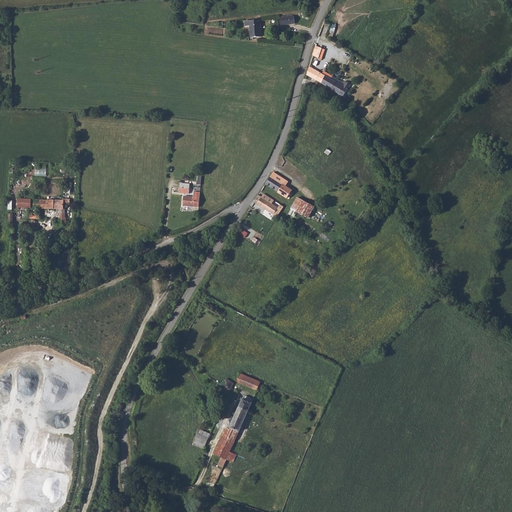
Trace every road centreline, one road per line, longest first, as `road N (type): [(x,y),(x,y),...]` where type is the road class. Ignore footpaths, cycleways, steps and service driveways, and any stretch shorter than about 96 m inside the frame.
road 1 (unclassified): [(245,208),(132,397),(123,468),(130,511)]
road 2 (unclassified): [(245,208),(42,289),(0,283)]
road 3 (unclassified): [(329,0),(283,139),(245,208)]
road 4 (track): [(123,468),(192,493),(229,409)]
